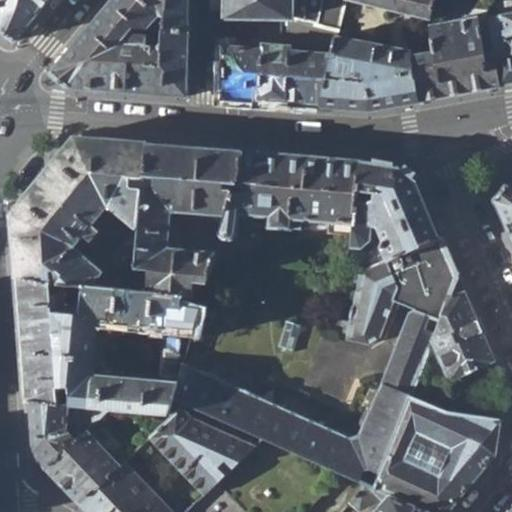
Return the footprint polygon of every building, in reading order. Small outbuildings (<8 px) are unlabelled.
[(46,0),(0,0),(0,29),(12,41),(46,0)] [(187,26),(162,25),(162,40),(158,42),(133,42),(132,40),(139,32),(138,29),(147,29),(159,14),(142,0),(111,0),(51,72),(69,86),(70,86),(185,95),(187,26)] [(162,25),(187,26),(187,0),(142,0),(159,14),(163,14),(162,25)] [(290,23),(339,34),(346,2),(346,0),(224,0),(224,20),(290,23)] [(430,21),(432,10),(434,0),(346,0),(346,2),(430,21)] [(485,13),(482,0),(434,0),(432,10),(443,11),(444,5),(473,11),(474,15),(485,13)] [(511,14),(487,19),(491,44),(500,88),(511,85),(511,14)] [(223,99),(323,107),(339,39),(339,34),(290,23),(224,20),(223,99)] [(433,53),(411,57),(418,102),(500,88),(491,44),(481,46),(476,20),(429,28),(433,53)] [(411,53),(339,39),(323,107),(378,110),(418,102),(411,57),(411,53)] [(138,291),(139,269),(148,143),(73,138),(7,202),(14,279),(138,291)] [(243,151),(148,143),(139,269),(151,270),(149,293),(182,296),(192,297),(193,281),(205,283),(210,263),(214,252),(167,249),(170,212),(226,216),(240,175),(243,151)] [(360,161),(243,151),(240,175),(226,216),(219,235),(229,239),(233,237),(235,232),(237,214),(251,216),(251,224),(252,225),(267,226),(267,228),(296,230),(296,229),(300,229),(300,220),(327,223),(327,234),(353,236),(360,161)] [(439,237),(411,170),(369,162),(360,161),(353,236),(351,264),(361,272),(439,237)] [(511,186),(503,185),(492,201),(511,246),(511,186)] [(391,301),(418,312),(384,385),(382,384),(359,434),(348,439),(183,362),(177,381),(173,397),(186,403),(200,409),(252,433),(263,438),(345,475),(366,484),(376,490),(407,397),(409,397),(417,376),(429,345),(428,343),(432,333),(422,328),(428,315),(439,320),(457,277),(439,237),(361,272),(357,292),(346,339),(346,340),(369,346),(383,339),(391,301)] [(493,361),(457,277),(439,320),(428,315),(422,328),(432,333),(428,343),(429,345),(417,376),(441,385),(493,361)] [(14,279),(25,400),(66,403),(67,389),(79,388),(77,405),(110,408),(168,414),(173,397),(177,381),(92,374),(99,319),(192,329),(199,307),(181,305),(182,296),(149,293),(138,291),(14,279)] [(283,319),(273,341),(287,347),(297,324),(283,319)] [(173,397),(168,414),(171,417),(178,412),(186,403),(173,397)] [(450,414),(409,397),(407,397),(376,490),(426,511),(445,511),(494,454),(499,421),(450,414)] [(29,453),(45,469),(86,430),(110,408),(77,405),(66,403),(25,400),(29,453)] [(200,409),(186,403),(178,412),(194,419),(200,409)] [(204,496),(263,438),(252,433),(248,443),(194,419),(178,412),(171,417),(153,435),(204,496)] [(45,469),(78,505),(120,465),(86,430),(45,469)] [(78,505),(84,511),(186,511),(197,502),(176,481),(166,492),(174,500),(166,507),(123,462),(120,465),(78,505)] [(426,511),(376,490),(366,484),(340,511),(426,511)]
